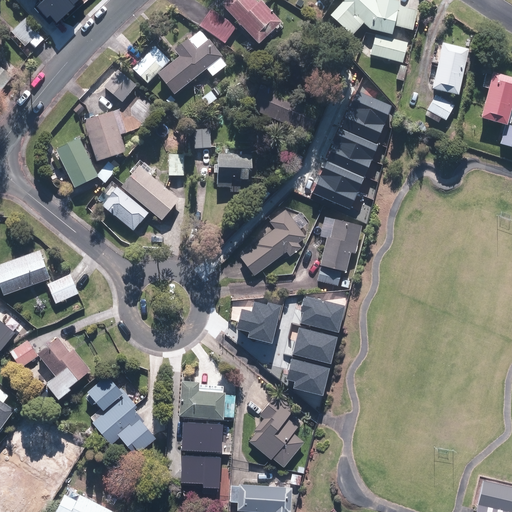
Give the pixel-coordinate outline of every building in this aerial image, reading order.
[(77,0),(44,0),(36,7),(46,18),(50,15),(57,23),(75,7),(73,4),(77,0)] [(282,21),(259,0),(227,0),(224,4),(263,41),(282,21)] [(342,0),(330,13),(352,33),(362,23),(356,15),(359,14),(370,25),(392,28),(393,21),(414,26),(418,8),(407,6),(408,0),(342,0)] [(213,9),(202,23),(230,44),(241,29),(213,9)] [(41,28),(29,16),(14,31),(26,43),(41,28)] [(406,41),(377,34),(372,53),(402,60),(406,41)] [(173,89),(219,52),(211,42),(199,52),(188,39),(176,49),(182,56),(160,73),(173,89)] [(468,46),(442,41),(433,86),(458,91),(468,46)] [(169,60),(155,46),(136,66),(149,80),(169,60)] [(0,97),(14,81),(0,68),(0,97)] [(138,84),(119,69),(105,85),(124,101),(138,84)] [(511,97),(511,75),(493,70),(481,114),(506,121),(511,97)] [(320,109),(264,82),(252,106),(309,133),(320,109)] [(392,106),(358,92),(353,103),(346,118),(341,128),(338,135),(333,148),(326,164),(320,178),(313,194),(352,209),(379,145),(376,144),(392,106)] [(454,104),(436,95),(430,107),(448,116),(454,104)] [(99,157),(125,148),(112,111),(86,120),(99,157)] [(511,125),(506,124),(502,142),(511,143),(511,125)] [(210,130),(190,130),(191,151),(210,150),(210,130)] [(97,174),(80,137),(59,146),(76,183),(97,174)] [(252,149),(219,149),(219,186),(231,186),(231,190),(252,190),(252,149)] [(184,151),(170,151),(170,172),(183,172),(184,151)] [(158,169),(145,159),(123,185),(155,211),(162,201),(171,208),(179,198),(153,176),(158,169)] [(115,171),(108,164),(95,178),(102,185),(115,171)] [(149,213),(117,186),(103,202),(136,228),(149,213)] [(298,238),(304,232),(283,209),(270,221),(275,226),(242,255),(258,273),(286,249),(290,253),(302,242),(298,238)] [(358,223),(335,217),(333,223),(330,237),(326,236),(320,262),(346,268),(351,246),(359,248),(363,229),(357,227),(358,223)] [(52,275),(43,248),(0,262),(0,277),(5,291),(52,275)] [(341,271),(320,268),(319,280),(339,282),(341,271)] [(78,290),(70,274),(50,283),(58,299),(78,290)] [(252,312),(242,309),(238,328),(250,331),(248,338),(271,344),(281,305),(268,303),(267,305),(255,302),(252,312)] [(55,335),(40,350),(50,360),(45,365),(56,376),(50,382),(58,391),(85,365),(55,335)] [(323,376),(293,364),(286,382),(315,394),(323,376)] [(110,372),(90,390),(105,407),(93,418),(114,440),(151,407),(131,385),(126,389),(110,372)] [(198,378),(183,378),(181,412),(235,415),(236,395),(198,393),(198,378)] [(292,405),(276,392),(259,412),(264,417),(255,428),(257,430),(250,438),(283,465),(311,431),(304,426),(297,433),(291,428),(296,421),(286,413),(292,405)] [(0,426),(13,406),(0,397),(0,426)] [(223,425),(183,422),(182,482),(204,483),(204,488),(219,488),(223,425)] [(51,454),(4,451),(2,476),(49,479),(51,454)] [(277,510),(277,484),(232,483),(232,499),(238,499),(237,509),(277,510)] [(119,511),(78,491),(75,497),(65,493),(56,510),(60,511),(119,511)]
